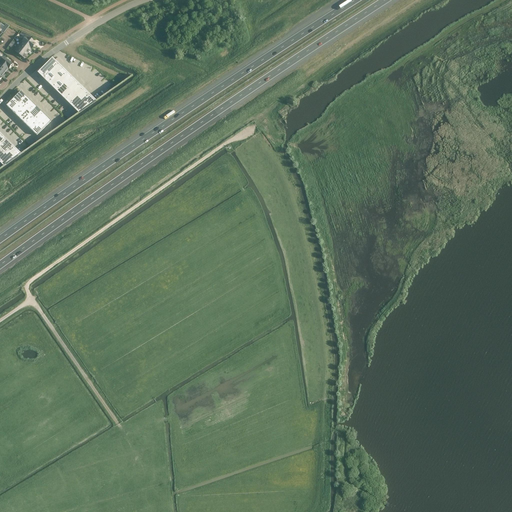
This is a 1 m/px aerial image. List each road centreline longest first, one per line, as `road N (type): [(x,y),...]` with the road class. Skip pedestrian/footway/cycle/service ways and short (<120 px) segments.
road 1 (motorway): [(0,265),(387,0)]
road 2 (motorway): [(353,0),(0,238)]
road 3 (track): [(31,301),(29,282),(256,125)]
road 4 (unclassified): [(0,317),(31,301),(117,423)]
road 5 (unclassified): [(28,69),(85,28),(144,0)]
